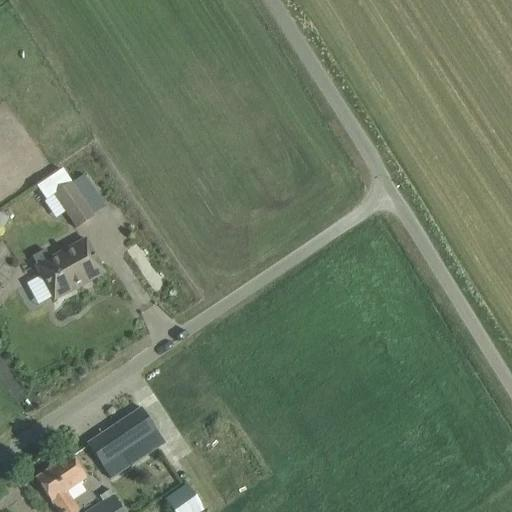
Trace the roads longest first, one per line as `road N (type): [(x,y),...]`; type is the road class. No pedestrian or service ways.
road 1 (unclassified): [(0,458),(392,195)]
road 2 (unclassified): [(392,195),(268,0)]
road 3 (unclassified): [(511,389),(392,195)]
